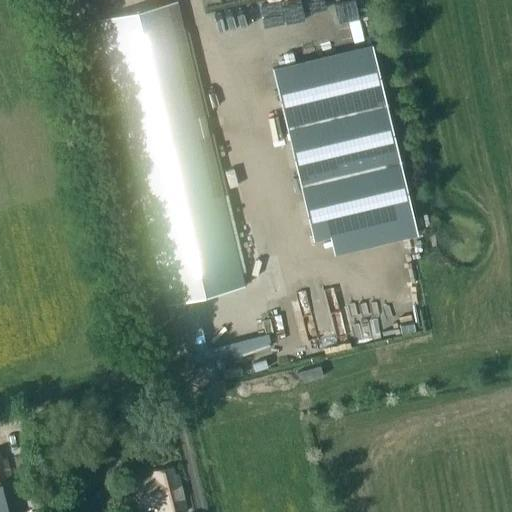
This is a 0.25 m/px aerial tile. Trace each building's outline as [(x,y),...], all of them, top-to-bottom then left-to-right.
[(256,0),(259,14),(308,4),(307,0),(256,0)] [(98,20),(166,304),(243,286),(176,2),(98,20)] [(273,68),(314,238),(412,215),(371,44),(273,68)] [(0,482),(0,483),(3,492),(10,491),(10,490),(15,489),(7,458),(0,459),(0,458),(0,482)] [(174,478),(172,470),(151,474),(153,479),(131,484),(136,508),(158,503),(160,511),(184,511),(177,477),(174,478)] [(15,481),(21,508),(39,504),(33,477),(15,481)]
